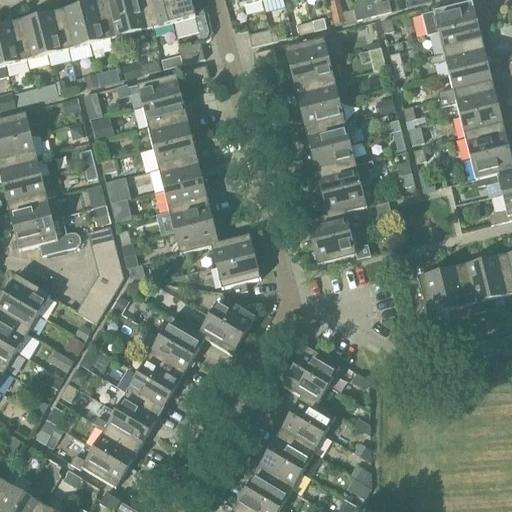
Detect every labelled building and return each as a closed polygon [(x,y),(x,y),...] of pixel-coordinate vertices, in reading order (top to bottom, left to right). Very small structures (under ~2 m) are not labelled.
[(111,43),(132,37),(122,0),(116,0),(101,4),(111,43)] [(122,0),(132,37),(153,32),(144,0),(122,0)] [(174,27),(167,0),(144,0),(153,32),(174,27)] [(190,0),(167,0),(174,27),(205,19),(201,1),(191,3),(190,0)] [(262,4),(260,0),(236,0),(239,10),(262,4)] [(432,4),(430,0),(403,0),(407,11),(432,4)] [(329,5),(334,27),(345,25),(340,2),(329,5)] [(374,10),(372,2),(352,6),(356,23),(376,18),(374,10)] [(90,48),(111,43),(101,4),(80,9),(90,48)] [(427,39),(438,36),(477,27),(472,5),(421,17),(427,39)] [(389,15),(387,6),(374,10),(376,18),(389,15)] [(90,48),(80,9),(59,15),(69,53),(90,48)] [(48,59),(69,53),(59,15),(38,20),(48,59)] [(38,20),(17,25),(27,64),(48,59),(38,20)] [(325,32),(323,22),(311,25),(313,35),(325,32)] [(394,34),(390,22),(380,24),(383,37),(394,34)] [(17,25),(0,29),(0,44),(6,69),(27,64),(17,25)] [(313,35),(311,26),(299,29),(302,38),(313,35)] [(477,27),(438,36),(444,57),(482,47),(477,27)] [(284,34),(270,37),(273,45),(286,42),(284,34)] [(259,35),(248,38),(251,51),(262,48),(259,35)] [(285,52),(290,74),(329,64),(324,42),(285,52)] [(444,57),(449,78),(488,68),(482,47),(444,57)] [(181,58),(183,68),(205,63),(202,51),(180,56),(181,58)] [(275,51),(253,57),(256,69),(278,64),(275,51)] [(382,62),(383,61),(380,51),(368,54),(371,65),(382,62)] [(392,71),(402,68),(399,56),(389,58),(392,71)] [(163,72),(182,68),(180,58),(161,63),(163,72)] [(153,63),(139,67),(143,80),(156,76),(153,63)] [(335,85),(329,64),(290,74),(296,95),(335,85)] [(143,80),(139,67),(125,70),(129,83),(143,80)] [(402,68),(392,71),(395,83),(405,80),(402,68)] [(449,78),(452,93),(439,96),(437,99),(438,103),(493,89),(488,68),(449,78)] [(210,81),(207,69),(185,74),(188,86),(210,81)] [(96,78),(99,89),(100,88),(111,85),(119,83),(117,73),(96,78)] [(99,89),(96,78),(83,81),(86,92),(99,89)] [(176,79),(137,89),(128,91),(130,100),(139,97),(143,111),(182,101),(176,79)] [(67,96),(63,83),(54,86),(58,99),(67,96)] [(340,106),(335,85),(296,95),(301,115),(340,106)] [(498,110),(493,89),(438,103),(440,111),(456,107),(459,120),(498,110)] [(57,100),(55,90),(42,94),(44,104),(57,100)] [(17,110),(31,107),(28,94),(13,98),(15,104),(17,110)] [(13,96),(0,98),(0,110),(1,114),(17,110),(15,104),(13,98),(13,96)] [(100,119),(94,97),(84,100),(89,121),(100,119)] [(182,101),(143,111),(148,132),(187,122),(182,101)] [(301,115),(306,136),(345,127),(340,106),(301,115)] [(415,122),(412,110),(402,113),(405,125),(415,122)] [(459,120),(465,141),(503,131),(498,110),(459,120)] [(0,146),(32,139),(26,117),(0,123),(0,146)] [(112,139),(107,120),(90,124),(95,144),(112,139)] [(148,132),(153,153),(192,143),(187,122),(148,132)] [(398,123),(384,127),(387,137),(401,133),(398,123)] [(306,136),(311,157),(351,147),(345,127),(306,136)] [(424,147),(420,131),(408,134),(412,150),(424,147)] [(470,162),(509,152),(503,131),(465,141),(470,162)] [(0,169),(37,160),(32,139),(0,146),(0,169)] [(192,143),(153,153),(159,174),(198,164),(192,143)] [(311,157),(317,178),(356,168),(351,147),(311,157)] [(426,164),(423,152),(413,155),(416,167),(426,164)] [(511,172),(511,165),(509,152),(470,162),(475,184),(497,179),(511,172)] [(81,156),(84,170),(94,167),(91,153),(81,156)] [(37,160),(0,169),(0,177),(3,190),(42,181),(37,160)] [(116,174),(113,162),(100,166),(103,177),(116,174)] [(203,184),(198,164),(159,174),(164,194),(203,184)] [(322,199),(361,189),(371,187),(367,173),(372,172),(370,165),(356,168),(317,178),(322,199)] [(400,179),(402,178),(411,176),(409,165),(397,167),(400,179)] [(94,167),(84,170),(88,184),(98,181),(94,167)] [(511,172),(497,179),(502,198),(511,195),(511,172)] [(423,197),(435,194),(430,173),(418,176),(423,197)] [(414,188),(411,176),(402,178),(405,190),(414,188)] [(47,202),(42,181),(3,190),(9,211),(47,202)] [(164,194),(169,215),(208,205),(203,184),(164,194)] [(103,200),(100,188),(86,192),(89,203),(103,200)] [(361,189),(322,199),(327,219),(346,216),(367,211),(361,189)] [(110,207),(121,204),(117,191),(107,194),(110,207)] [(511,195),(502,198),(505,214),(493,218),(488,225),(489,230),(511,224),(511,195)] [(47,202),(9,211),(14,232),(53,222),(47,202)] [(121,204),(110,207),(114,221),(124,218),(121,204)] [(208,205),(169,215),(175,236),(214,227),(208,205)] [(394,227),(388,206),(376,209),(381,230),(394,227)] [(109,225),(105,210),(92,214),(96,229),(109,225)] [(351,237),(346,216),(327,219),(306,224),(312,246),(351,237)] [(62,220),(53,222),(14,232),(19,254),(40,249),(42,260),(75,251),(76,251),(77,250),(78,249),(79,248),(80,246),(80,245),(80,243),(80,242),(79,241),(79,239),(78,238),(76,237),(75,237),(73,236),(72,236),(66,238),(62,220)] [(214,227),(175,236),(180,258),(211,250),(219,247),(214,227)] [(90,247),(114,241),(111,230),(87,236),(90,247)] [(130,246),(127,233),(118,236),(121,248),(130,246)] [(351,237),(312,246),(317,268),(355,259),(356,263),(370,259),(367,248),(354,251),(351,237)] [(250,239),(219,247),(211,250),(216,271),(255,261),(250,239)] [(114,241),(90,247),(93,257),(116,251),(114,241)] [(137,269),(131,247),(121,249),(126,272),(137,269)] [(119,262),(116,251),(93,257),(95,268),(119,262)] [(511,256),(502,259),(511,298),(511,297),(511,256)] [(491,303),(511,298),(502,259),(481,264),(494,318),(495,318),(491,303)] [(255,261),(216,271),(222,292),(261,282),(255,261)] [(95,268),(98,278),(124,282),(119,262),(95,268)] [(494,318),(481,264),(460,269),(472,318),(485,314),(487,320),(494,318)] [(460,269),(439,275),(448,314),(469,308),(471,318),(472,318),(460,269)] [(435,317),(448,314),(439,275),(417,280),(422,302),(419,303),(427,335),(439,332),(435,317)] [(4,297),(39,317),(50,299),(15,278),(4,297)] [(124,282),(98,278),(93,287),(113,300),(124,282)] [(127,285),(123,292),(144,304),(150,293),(138,286),(127,285)] [(107,309),(113,300),(93,287),(87,297),(107,309)] [(0,304),(0,320),(27,337),(39,317),(4,297),(0,304)] [(82,306),(102,318),(107,309),(87,297),(82,306)] [(210,319),(244,340),(255,320),(221,300),(210,319)] [(102,318),(82,306),(76,315),(97,328),(102,318)] [(210,319),(199,337),(205,343),(232,359),(244,340),(210,319)] [(27,337),(0,320),(0,345),(16,355),(27,337)] [(171,321),(160,340),(194,361),(205,343),(199,337),(171,321)] [(183,379),(194,361),(160,340),(149,359),(183,379)] [(83,347),(74,342),(68,352),(77,358),(83,347)] [(491,342),(478,344),(480,354),(493,352),(491,342)] [(466,346),(468,357),(480,354),(478,344),(466,346)] [(0,370),(5,374),(16,355),(0,345),(0,370)] [(305,350),(294,369),(328,390),(340,371),(305,350)] [(88,352),(79,367),(89,373),(91,369),(98,357),(88,352)] [(67,375),(74,364),(56,354),(50,365),(67,375)] [(183,379),(149,359),(137,377),(172,398),(183,379)] [(282,389),(301,400),(317,408),(328,390),(294,369),(282,389)] [(63,382),(53,376),(47,387),(57,393),(63,382)] [(161,416),(172,398),(137,377),(126,396),(161,416)] [(78,394),(67,387),(60,400),(70,406),(78,394)] [(150,435),(161,416),(126,396),(115,415),(150,435)] [(35,399),(28,409),(41,418),(48,408),(35,399)] [(301,400),(290,418),(324,438),(336,419),(317,408),(301,400)] [(94,427),(104,433),(139,454),(150,435),(115,415),(108,427),(98,421),(94,427)] [(290,418),(279,437),(313,457),(324,438),(290,418)] [(62,435),(54,430),(45,425),(35,442),(44,447),(51,435),(58,440),(62,435)] [(139,454),(104,433),(93,452),(128,472),(139,454)] [(268,455),(302,476),(313,457),(279,437),(268,455)] [(21,446),(16,443),(9,438),(0,452),(0,453),(12,461),(21,446)] [(116,492),(128,472),(93,452),(86,463),(77,457),(72,465),(116,492)] [(291,494),(302,476),(268,455),(257,474),(291,494)] [(371,476),(356,467),(349,479),(371,491),(371,476)] [(17,468),(6,486),(0,495),(0,511),(15,511),(25,497),(30,487),(18,480),(23,472),(17,468)] [(278,511),(280,511),(291,494),(257,474),(246,493),(278,511)] [(82,482),(68,475),(62,485),(76,493),(82,482)] [(278,511),(246,493),(235,511),(236,511),(278,511)] [(108,511),(116,511),(120,505),(106,496),(99,506),(108,511)] [(40,511),(43,508),(25,497),(15,511),(40,511)]
